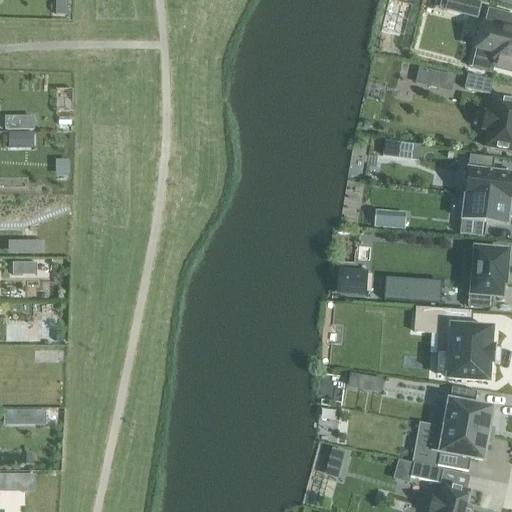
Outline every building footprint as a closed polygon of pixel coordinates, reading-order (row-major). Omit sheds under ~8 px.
[(466,0),(448,0),(446,11),(477,19),(481,4),(466,0)] [(511,16),(488,11),(485,25),(483,24),(477,50),(496,55),(493,67),(511,71),(511,16)] [(429,71),(426,87),(440,91),(444,75),(429,71)] [(463,90),(489,96),(492,82),(467,76),(463,90)] [(511,103),(494,100),(491,116),(484,115),(482,132),(488,133),(485,149),(511,153),(511,103)] [(34,117),(23,117),(23,132),(34,132),(34,117)] [(8,134),(8,147),(15,147),(19,143),(19,134),(8,134)] [(464,196),(510,202),(510,199),(511,199),(511,186),(511,187),(511,186),(511,175),(492,173),(494,160),(469,157),(467,171),(468,171),(464,196)] [(510,203),(510,202),(464,196),(464,197),(465,197),(462,222),(461,222),(459,236),(484,239),(486,225),(506,228),(507,218),(511,218),(511,213),(511,205),(509,205),(509,203),(510,203)] [(396,214),(394,230),(404,231),(405,215),(396,214)] [(466,293),(465,308),(490,310),(491,298),(498,298),(500,285),(502,285),(505,254),(474,251),(470,294),(466,293)] [(343,270),(342,295),(365,297),(367,271),(343,270)] [(490,331),(468,329),(469,313),(416,310),(414,334),(450,336),(449,356),(437,355),(435,375),(447,376),(447,380),(487,383),(488,365),(492,366),(493,349),(489,349),(490,331)] [(435,426),(435,427),(488,436),(489,428),(490,427),(488,427),(491,410),(474,407),(476,394),(451,389),(444,427),(435,426)] [(435,427),(430,453),(439,454),(437,467),(462,472),(464,459),(482,462),(485,445),(486,445),(488,436),(435,427)] [(331,450),(329,459),(342,463),(345,454),(331,450)] [(413,465),(410,479),(438,485),(441,471),(413,465)] [(34,476),(2,476),(2,493),(34,493),(34,476)] [(430,511),(470,511),(471,511),(465,509),(469,493),(444,486),(439,502),(433,500),(430,511)]
